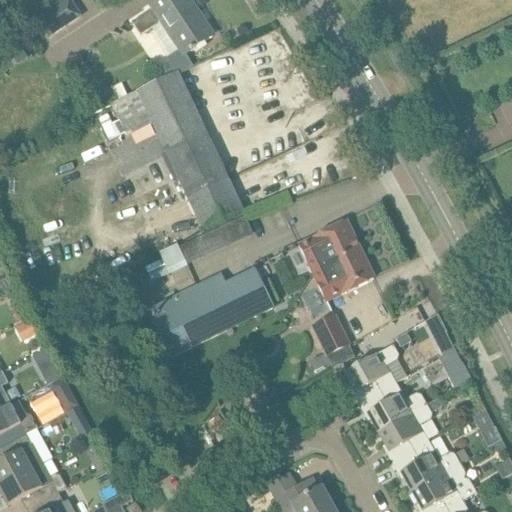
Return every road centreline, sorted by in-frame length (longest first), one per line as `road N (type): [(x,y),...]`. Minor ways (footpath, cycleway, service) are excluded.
road 1 (secondary): [(511,348),(443,211),(316,0)]
road 2 (residential): [(176,511),(305,439),(333,447),(378,511)]
